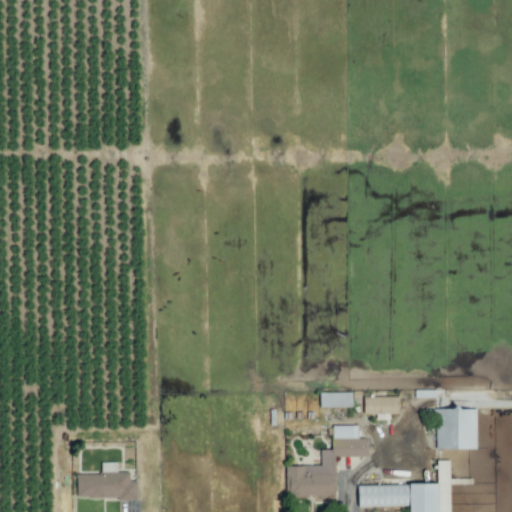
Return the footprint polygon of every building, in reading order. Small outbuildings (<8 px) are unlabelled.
[(320,410),(353,410),(353,395),(320,395),(320,410)] [(399,416),(399,399),(363,399),(363,416),(399,416)] [(477,452),(477,411),(425,411),(426,419),(436,419),(437,452),(477,452)] [(287,500),(336,499),(335,459),(367,458),(367,441),(359,441),(359,428),(333,428),(333,452),(321,452),(321,468),(286,469),(287,500)] [(450,511),(450,462),(438,463),(438,487),(358,488),(358,509),(411,509),(410,511),(450,511)] [(137,483),(130,483),(130,474),(113,474),(113,467),(102,467),(102,476),(77,476),(77,501),(137,501),(137,483)]
